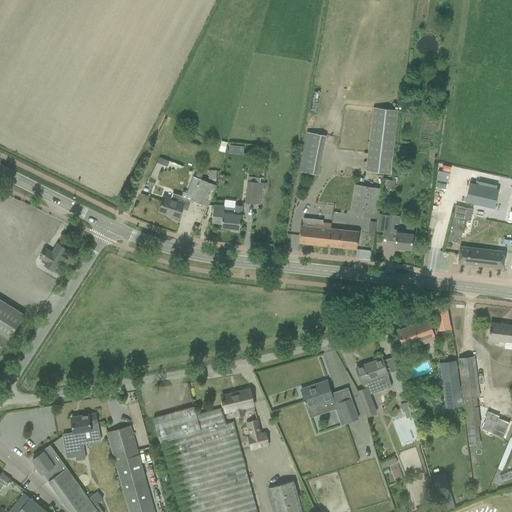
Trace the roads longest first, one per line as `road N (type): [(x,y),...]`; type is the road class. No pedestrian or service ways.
road 1 (unclassified): [(0,400),(291,354),(392,317),(401,279)]
road 2 (residential): [(0,399),(101,240)]
road 3 (tertiary): [(282,268),(186,253),(111,227)]
road 4 (tertiary): [(111,227),(0,169)]
